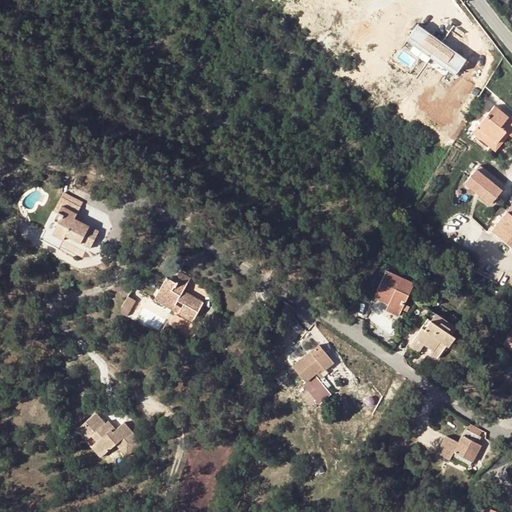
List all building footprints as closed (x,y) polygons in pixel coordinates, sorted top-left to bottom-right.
[(404,41),(455,75),(466,58),(415,24),(404,41)] [(506,131),(510,134),(511,136),(511,116),(511,115),(509,117),(501,111),(495,106),(478,126),(498,142),(506,131)] [(503,109),(501,111),(509,117),(511,115),(503,109)] [(498,142),(478,126),(473,132),(496,151),(510,134),(506,131),(498,142)] [(491,205),(505,188),(478,167),(465,184),(491,205)] [(65,236),(90,249),(99,231),(75,218),(81,207),(62,197),(54,212),(58,214),(48,232),(63,240),(65,236)] [(511,207),(493,231),(511,246),(511,207)] [(386,271),(377,290),(394,298),(393,302),(390,300),(386,310),(399,315),(414,283),(386,271)] [(155,299),(193,321),(203,302),(189,294),(188,296),(183,293),(184,291),(190,278),(179,272),(174,281),(167,278),(155,299)] [(376,294),(390,300),(393,302),(394,298),(377,290),(376,294)] [(428,318),(415,337),(424,344),(433,350),(431,353),(438,358),(446,345),(449,347),(456,337),(452,335),(457,328),(436,313),(431,320),(428,318)] [(424,344),(415,337),(410,345),(419,352),(424,344)] [(320,346),(294,366),(306,382),(304,383),(321,404),(332,395),(315,374),(317,373),(324,367),(327,370),(334,363),(320,346)] [(324,367),(317,373),(320,375),(327,370),(324,367)] [(94,413),(83,422),(94,435),(92,436),(97,442),(94,444),(104,455),(116,445),(126,457),(142,444),(124,422),(113,430),(111,428),(107,431),(97,418),(94,413)] [(100,416),(97,418),(107,431),(111,428),(100,416)] [(94,435),(83,422),(76,428),(101,458),(104,455),(94,444),(97,442),(92,436),(94,435)] [(466,429),(454,452),(473,461),(481,444),(479,442),(481,436),(466,429)] [(473,461),(454,452),(451,459),(469,468),(473,461)]
